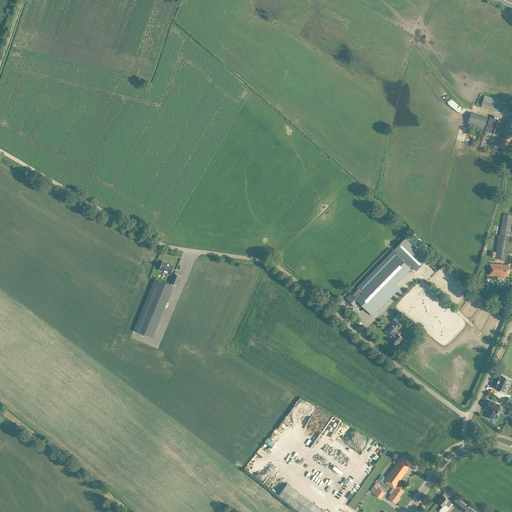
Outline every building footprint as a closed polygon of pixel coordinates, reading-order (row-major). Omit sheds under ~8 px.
[(484,96),(481,106),(499,111),(502,101),(484,96)] [(471,111),(467,124),(483,129),(487,116),(471,111)] [(485,130),(490,132),(496,135),(501,121),(495,119),(490,117),(485,130)] [(501,138),(501,139),(502,139),(499,147),(507,149),(510,140),(509,140),(510,137),(511,137),(511,136),(511,118),(508,117),(502,134),(504,134),(502,138),(501,138)] [(491,138),(486,136),(487,132),(480,130),(475,145),(485,148),(488,141),(490,142),(491,138)] [(488,146),(486,152),(494,154),(496,148),(488,146)] [(510,237),(511,220),(511,215),(503,214),(500,235),(498,235),(496,252),(490,251),(490,256),(495,257),(495,258),(508,260),(511,237),(510,237)] [(406,238),(394,250),(416,271),(427,260),(423,256),(424,255),(406,238)] [(393,251),(346,298),(356,307),(360,303),(373,316),(401,287),(397,283),(411,269),(393,251)] [(163,261),(159,270),(171,274),(175,266),(163,261)] [(508,265),(503,265),(502,265),(490,264),(489,275),(508,276),(509,267),(508,267),(508,265)] [(181,276),(174,273),(170,283),(177,286),(181,276)] [(155,279),(134,330),(148,336),(152,338),(173,286),(155,279)] [(403,323),(395,316),(391,321),(393,323),(387,330),(390,332),(387,335),(391,339),(390,340),(394,343),(393,343),(394,344),(395,345),(396,345),(397,346),(400,342),(399,341),(402,338),(397,333),(396,333),(395,331),(398,328),(399,328),(403,323)] [(511,379),(501,375),(499,380),(498,380),(497,383),(495,388),(500,390),(500,391),(505,394),(511,381),(510,380),(511,379)] [(489,400),(485,408),(489,410),(486,416),(493,419),(496,413),(497,413),(498,411),(500,412),(502,407),(500,406),(500,405),(489,400)] [(298,444),(296,447),(305,453),(307,450),(298,444)] [(410,465),(406,462),(401,458),(386,478),(381,475),(379,479),(383,482),(384,481),(394,488),(395,489),(391,494),(389,498),(396,503),(398,499),(403,491),(397,486),(397,487),(395,485),(410,465)] [(279,496),(300,511),(325,511),(288,484),(279,496)] [(373,486),(370,490),(381,498),(385,492),(378,487),(377,489),(373,486)] [(438,502),(442,505),(447,509),(449,506),(445,504),(449,499),(443,495),(438,502)] [(456,498),(452,503),(463,511),(464,511),(475,511),(471,509),(471,510),(468,507),(456,498)]
